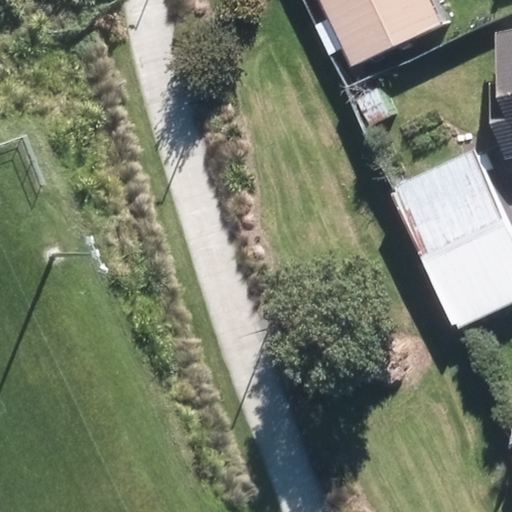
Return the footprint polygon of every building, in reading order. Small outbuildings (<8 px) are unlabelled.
[(330,0),(358,59),(448,16),(439,0),(330,0)] [(462,0),(466,8),(484,0),(462,0)] [(511,71),(494,75),(510,151),(511,150),(511,27),(503,30),(511,70),(511,71)] [(399,112),(380,73),(357,83),(376,123),(399,112)] [(511,303),(511,205),(484,143),(406,179),(471,322),(511,303)]
